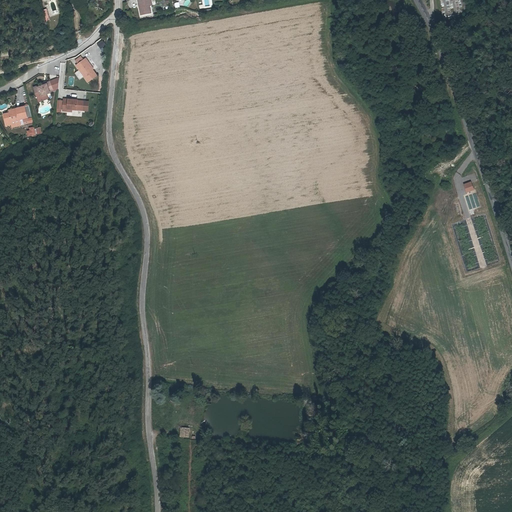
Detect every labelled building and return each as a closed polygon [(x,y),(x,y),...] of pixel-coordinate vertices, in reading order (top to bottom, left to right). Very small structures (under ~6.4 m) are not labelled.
[(148,0),(137,0),(140,15),(151,13),(150,5),(148,0)] [(100,48),(105,44),(101,39),(96,43),(100,48)] [(85,57),(79,62),(81,65),(88,61),(85,57)] [(92,66),(93,65),(90,59),(88,61),(81,65),(80,66),(92,83),(101,77),(96,71),(92,66)] [(49,87),(44,89),(40,90),(40,89),(36,91),(37,95),(41,94),(43,99),(49,97),(52,96),(51,94),(55,93),(52,85),(48,86),(49,87)] [(81,103),(67,102),(66,114),(71,114),(71,112),(76,113),(80,113),(81,113),(87,113),(87,104),(81,104),(81,103)] [(25,107),(16,109),(17,110),(11,111),(11,113),(9,113),(3,114),(6,126),(11,125),(12,128),(21,126),(20,120),(27,119),(25,107)] [(35,135),(34,128),(29,128),(29,131),(27,131),(27,136),(35,135)] [(463,184),(466,193),(474,190),(470,181),(463,184)]
